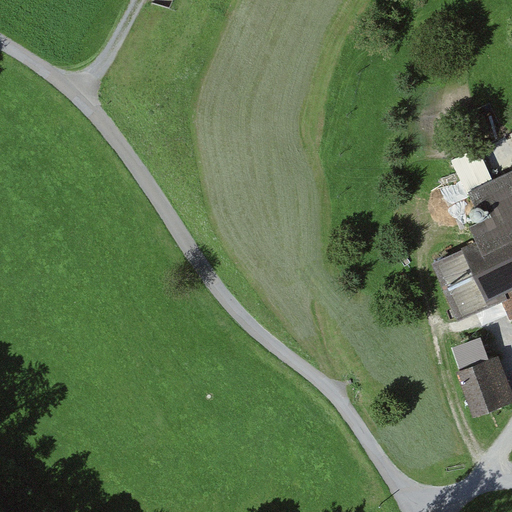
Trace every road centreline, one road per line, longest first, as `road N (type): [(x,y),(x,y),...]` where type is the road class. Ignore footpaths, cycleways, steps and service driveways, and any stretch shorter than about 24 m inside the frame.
road 1 (residential): [(416,511),(343,405),(214,285),(108,129),(47,72),(0,42)]
road 2 (track): [(421,196),(424,275),(459,417),(485,480),(511,434)]
